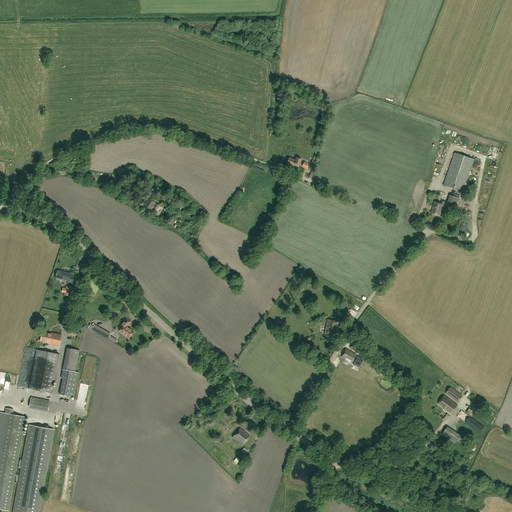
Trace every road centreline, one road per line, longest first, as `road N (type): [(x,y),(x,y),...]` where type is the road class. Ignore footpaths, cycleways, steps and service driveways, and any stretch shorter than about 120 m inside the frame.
road 1 (unclassified): [(287,433),(77,242),(37,216),(0,209)]
road 2 (track): [(1,209),(53,159),(134,126),(182,133),(304,179)]
road 3 (unclassified): [(287,433),(358,315),(428,236)]
